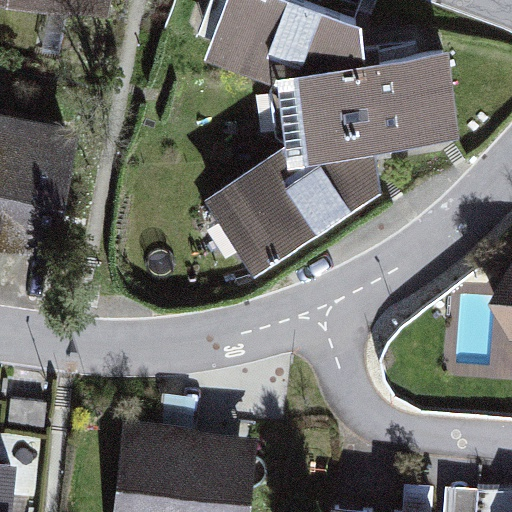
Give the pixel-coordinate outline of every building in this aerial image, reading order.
[(111,0),(4,0),(106,23),(111,0)] [(215,194),(256,257),(378,177),(367,140),(452,123),(442,57),(358,61),(356,19),(308,0),(229,0),(208,45),(299,79),(305,135),(215,194)] [(98,53),(104,23),(50,12),(44,42),(98,53)] [(60,141),(0,127),(0,195),(45,206),(60,141)] [(232,511),(237,438),(120,431),(115,511),(232,511)] [(0,511),(10,511),(15,469),(0,467),(0,511)]
